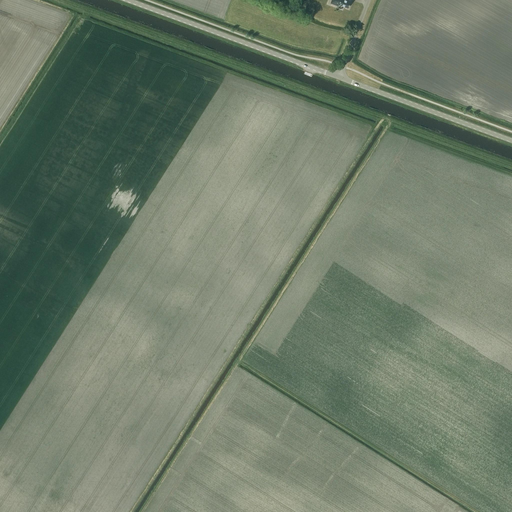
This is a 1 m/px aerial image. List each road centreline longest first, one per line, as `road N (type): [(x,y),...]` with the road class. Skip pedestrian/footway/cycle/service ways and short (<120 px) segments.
road 1 (tertiary): [(338,77),(127,0)]
road 2 (tertiary): [(511,141),(338,77)]
